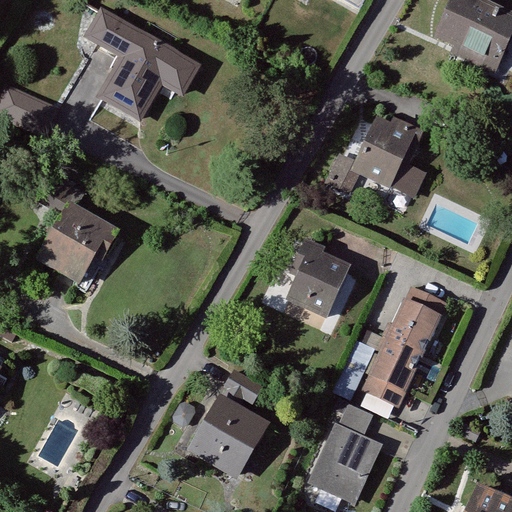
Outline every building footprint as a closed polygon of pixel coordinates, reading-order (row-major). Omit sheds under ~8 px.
[(365,0),(340,0),(360,11),(365,0)] [(496,77),(511,44),(511,15),(479,0),(452,0),(434,39),(455,49),(452,55),(496,77)] [(140,127),(162,89),(183,101),(202,68),(100,10),(83,40),(120,61),(97,102),(140,127)] [(0,121),(46,142),(60,110),(4,85),(0,94),(0,121)] [(358,165),(340,157),(326,188),(350,199),(361,177),(415,203),(427,176),(410,168),(425,136),(395,122),(392,127),(378,121),(358,165)] [(82,289),(98,260),(106,264),(124,233),(80,208),(86,197),(44,172),(29,197),(63,217),(37,263),(82,289)] [(328,324),(353,272),(324,258),(326,253),(306,243),(290,277),(298,281),(287,304),(328,324)] [(450,307),(413,290),(363,394),(399,411),(450,307)] [(17,335),(2,327),(0,330),(0,335),(13,343),(17,335)] [(361,341),(347,379),(364,385),(377,347),(361,341)] [(255,408),(265,390),(235,372),(224,391),(225,392),(188,457),(238,486),(271,429),(242,411),(246,404),(255,408)] [(374,419),(350,408),(340,429),(336,428),(309,486),(356,508),(384,449),(364,440),(374,419)] [(511,511),(511,503),(480,489),(469,511),(511,511)]
